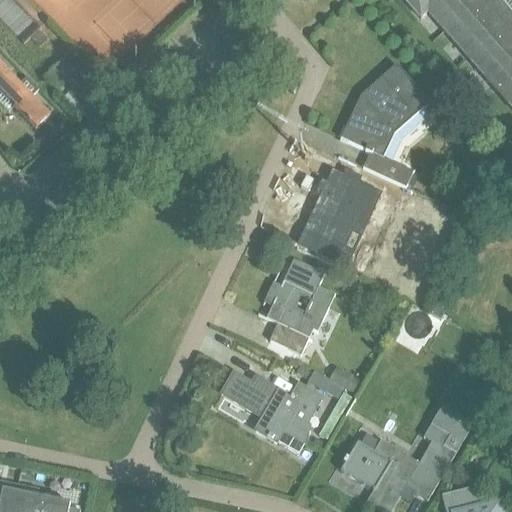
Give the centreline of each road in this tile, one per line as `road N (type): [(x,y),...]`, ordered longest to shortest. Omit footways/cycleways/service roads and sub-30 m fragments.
road 1 (residential): [(137,479),(148,437),(314,80),(310,59),(260,0)]
road 2 (residential): [(25,210),(260,0)]
road 3 (residential): [(290,511),(137,479)]
road 4 (residential): [(137,479),(0,450)]
